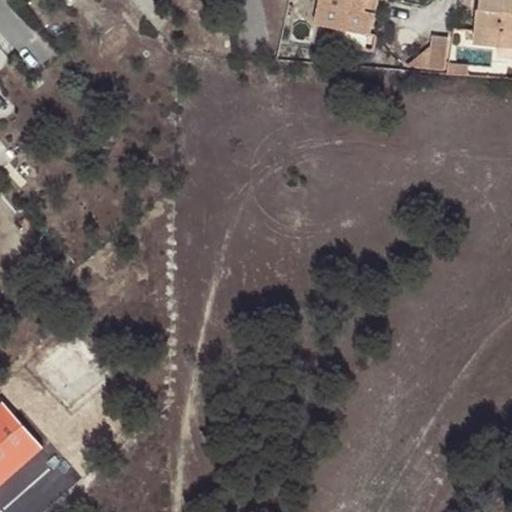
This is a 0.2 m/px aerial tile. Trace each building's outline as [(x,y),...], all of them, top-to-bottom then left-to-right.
[(369,35),(374,13),(365,11),(367,0),(321,0),(317,24),(369,35)] [(367,0),(365,11),(374,13),(376,0),(367,0)] [(511,0),(480,0),(476,44),(501,46),(511,46),(511,0)] [(429,68),(445,70),(449,38),(432,37),(431,47),(429,68)] [(511,46),(501,46),(500,56),(511,57),(511,46)] [(429,68),(431,47),(408,66),(429,68)] [(449,65),(448,74),(466,75),(468,66),(449,65)]
